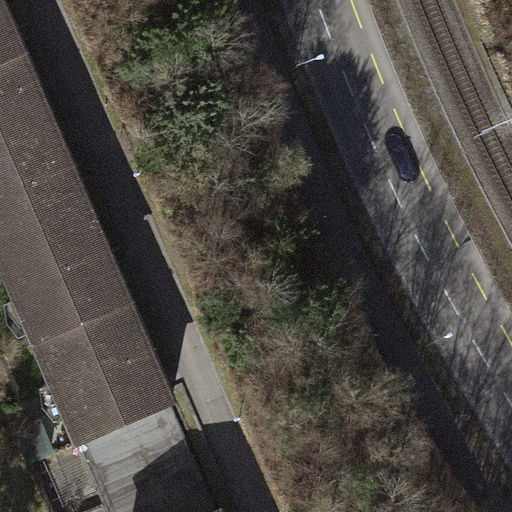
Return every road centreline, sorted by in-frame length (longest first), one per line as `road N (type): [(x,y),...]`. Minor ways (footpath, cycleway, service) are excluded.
road 1 (residential): [(251,511),(34,0)]
road 2 (primary): [(511,391),(476,332),(327,0)]
